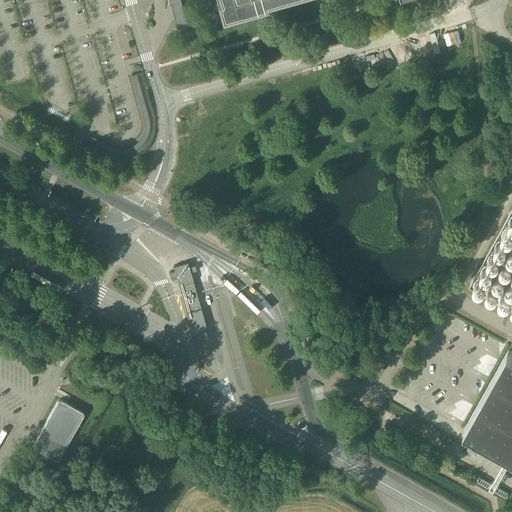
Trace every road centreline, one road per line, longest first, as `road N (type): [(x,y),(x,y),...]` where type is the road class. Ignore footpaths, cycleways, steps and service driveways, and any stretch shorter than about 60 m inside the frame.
road 1 (unclassified): [(0,242),(92,293),(120,246)]
road 2 (unclassified): [(139,213),(0,138)]
road 3 (unclassified): [(0,177),(120,246)]
